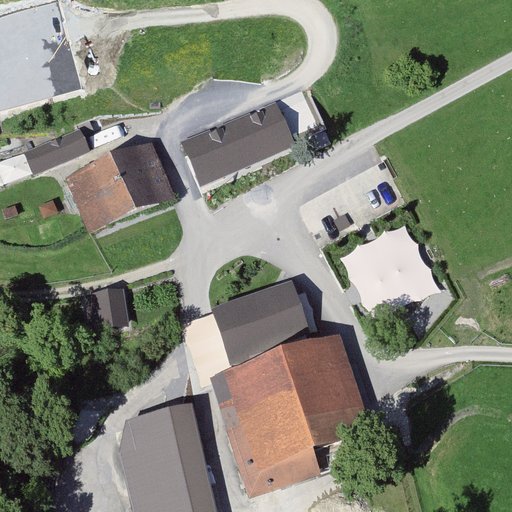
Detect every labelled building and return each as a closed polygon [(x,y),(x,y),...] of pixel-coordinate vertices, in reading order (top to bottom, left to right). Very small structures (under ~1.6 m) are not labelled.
[(277,110),(187,148),(205,192),(295,154),(277,110)] [(77,138),(26,158),(35,181),(86,161),(77,138)] [(155,153),(71,184),(91,236),(174,205),(155,153)] [(293,289),(219,315),(235,361),(309,336),(293,289)] [(100,334),(132,329),(126,290),(94,295),(100,334)] [(338,347),(225,385),(240,430),(228,434),(251,503),(321,479),(315,462),(370,444),(338,347)] [(120,457),(133,511),(216,511),(192,410),(127,426),(120,457)] [(285,500),(288,511),(372,511),(362,477),(285,500)]
